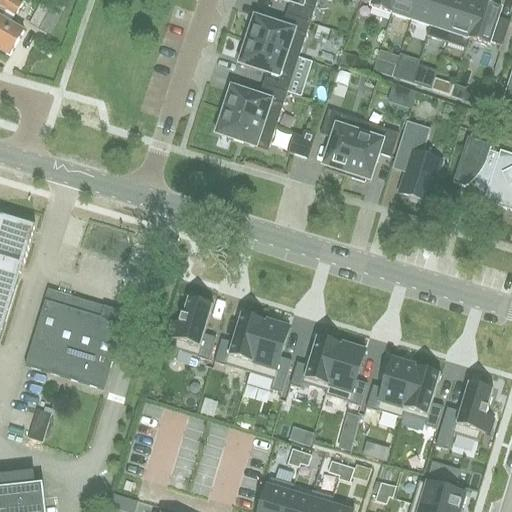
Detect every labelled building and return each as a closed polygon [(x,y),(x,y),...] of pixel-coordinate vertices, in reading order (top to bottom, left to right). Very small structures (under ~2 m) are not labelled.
[(0,0),(0,6),(5,10),(10,0),(0,0)] [(23,4),(15,0),(10,0),(5,10),(16,16),(23,4)] [(311,24),(318,0),(277,0),(292,5),(288,16),(311,24)] [(361,0),(361,1),(373,5),(372,9),(392,15),(397,0),(361,0)] [(418,0),(397,0),(392,15),(411,22),(418,0)] [(438,0),(418,0),(411,22),(430,28),(438,0)] [(461,0),(438,0),(430,28),(427,37),(447,44),(461,0)] [(482,5),(468,0),(461,0),(447,44),(467,50),(470,41),(482,5)] [(41,5),(29,25),(39,30),(50,10),(41,5)] [(499,19),(502,11),(482,5),(470,41),(490,48),(491,43),(503,47),(511,23),(499,19)] [(299,59),(311,24),(288,16),(284,28),(257,19),(255,23),(251,22),(245,41),(299,59)] [(24,34),(0,19),(0,51),(10,58),(24,34)] [(288,94),(299,59),(245,41),(238,60),(241,61),(240,65),(267,74),(263,86),(288,94)] [(370,61),(345,53),(341,66),(365,74),(370,61)] [(400,58),(397,66),(393,78),(413,85),(419,65),(400,58)] [(393,78),(397,66),(378,60),(374,72),(393,78)] [(511,111),(511,78),(502,108),(511,111)] [(456,85),(436,79),(432,91),(451,97),(456,85)] [(456,85),(451,97),(462,101),(466,89),(456,85)] [(231,93),(228,92),(221,111),(276,129),(288,94),(263,86),(259,97),(232,88),(231,93)] [(268,153),(276,129),(221,111),(215,130),(218,131),(216,136),(268,153)] [(327,171),(346,178),(364,123),(329,112),(321,136),(332,140),(323,167),(328,169),(327,171)] [(399,135),(364,123),(346,178),(365,184),(366,181),(371,183),(374,171),(379,155),(391,159),(399,135)] [(431,131),(407,123),(394,165),(408,169),(400,195),(429,204),(442,163),(423,157),(431,131)] [(316,136),(304,132),(302,138),(294,135),(288,154),(308,161),(316,136)] [(492,147),(469,139),(454,185),(461,187),(466,188),(471,185),(476,181),(489,189),(485,203),(511,211),(511,155),(501,152),(500,155),(491,152),(491,151),(492,147)] [(25,268),(37,228),(0,216),(0,344),(1,344),(24,268),(25,268)] [(49,291),(27,366),(104,390),(127,316),(113,312),(112,316),(106,314),(107,312),(104,309),(49,291)] [(177,325),(172,340),(176,342),(173,351),(198,358),(198,359),(209,362),(216,340),(205,336),(213,308),(189,300),(181,326),(177,325)] [(222,341),(215,364),(226,368),(227,367),(250,374),(265,324),(241,316),(233,345),(222,341)] [(265,324),(250,374),(274,381),(271,391),(282,395),(292,362),(281,359),(290,329),(268,322),(267,324),(265,324)] [(298,364),(291,387),(302,391),(304,385),(326,392),(327,392),(341,347),(317,339),(309,368),(298,364)] [(326,392),(325,397),(350,404),(349,405),(361,408),(368,385),(357,382),(366,351),(344,345),(343,347),(341,347),(327,392),(326,392)] [(373,387),(366,410),(378,414),(378,413),(403,420),(404,415),(403,415),(417,369),(415,369),(416,366),(394,360),(385,390),(373,387)] [(417,369),(403,415),(404,415),(427,422),(425,428),(437,431),(444,408),(433,405),(441,377),(417,369)] [(447,409),(436,448),(449,452),(454,435),(479,443),(481,434),(485,435),(490,419),(486,418),(494,393),(469,385),(460,413),(447,409)] [(37,411),(28,440),(43,444),(52,416),(37,411)] [(307,434),(304,445),(311,448),(313,442),(315,436),(307,434)] [(340,437),(336,448),(348,452),(351,440),(340,437)] [(379,448),(376,460),(385,463),(389,451),(379,448)] [(292,450),(287,465),(299,469),(300,465),(304,454),(292,450)] [(304,454),(300,465),(308,468),(312,456),(304,454)] [(330,462),(327,474),(339,478),(342,466),(330,462)] [(432,462),(428,475),(456,483),(460,471),(432,462)] [(339,478),(338,481),(350,485),(354,469),(342,466),(339,478)] [(34,473),(0,477),(0,511),(46,511),(45,496),(37,497),(34,473)] [(271,480),(261,511),(286,511),(291,496),(292,496),(295,487),(271,480)] [(380,483),(377,495),(389,499),(394,500),(397,489),(380,483)] [(419,483),(412,506),(433,511),(460,511),(465,497),(419,483)] [(311,502),(307,511),(329,511),(332,503),(333,504),(334,499),(312,493),(310,502),(311,502)] [(377,495),(375,503),(387,507),(389,499),(377,495)] [(114,496),(110,508),(122,511),(125,500),(114,496)] [(291,496),(286,511),(307,511),(311,502),(310,502),(292,496),(291,496)] [(332,503),(329,511),(353,511),(354,510),(333,504),(332,503)]
